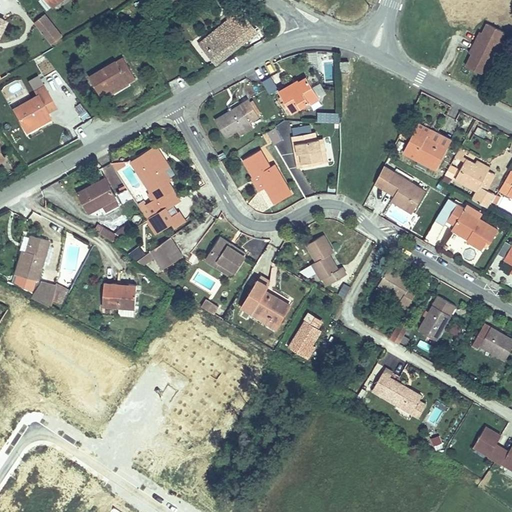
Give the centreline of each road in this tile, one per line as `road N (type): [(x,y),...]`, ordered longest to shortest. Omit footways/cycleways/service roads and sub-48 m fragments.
road 1 (residential): [(383,237),(332,319),(511,424)]
road 2 (residential): [(383,237),(334,206),(273,224),(241,220),(171,104)]
road 3 (residential): [(0,479),(30,434),(40,433),(164,511)]
road 4 (residential): [(171,104),(0,195)]
road 5 (residential): [(302,37),(171,104)]
road 6 (residential): [(511,308),(383,237)]
road 7 (tertiary): [(511,123),(382,57)]
